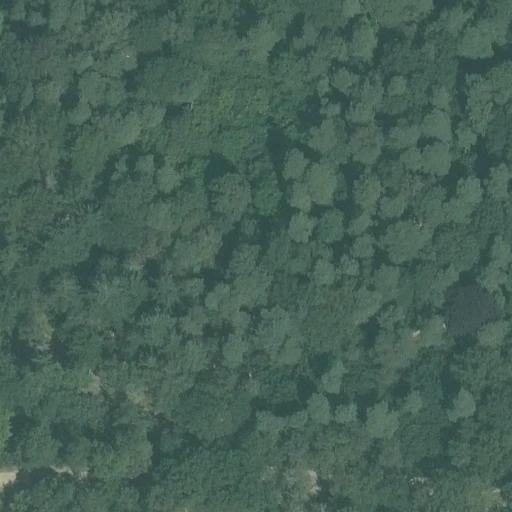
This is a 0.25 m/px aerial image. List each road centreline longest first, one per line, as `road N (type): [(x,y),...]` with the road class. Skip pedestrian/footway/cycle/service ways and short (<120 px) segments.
road 1 (unclassified): [(0,307),(105,397),(236,474),(403,487),(511,482)]
road 2 (track): [(0,480),(197,476)]
